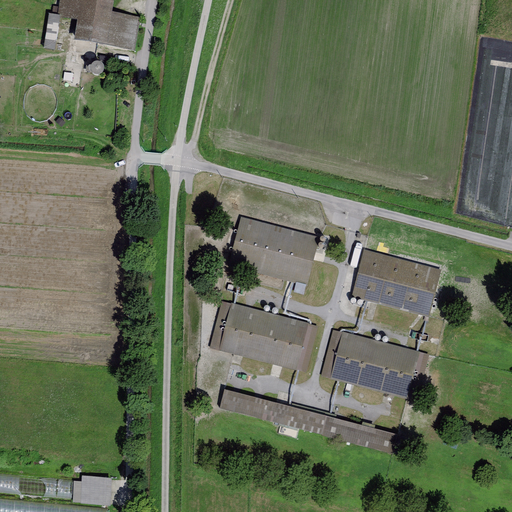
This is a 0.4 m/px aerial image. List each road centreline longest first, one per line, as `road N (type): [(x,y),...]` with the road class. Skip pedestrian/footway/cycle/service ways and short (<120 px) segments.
road 1 (unclassified): [(131,156),(128,511)]
road 2 (unclassified): [(175,160),(164,511)]
road 3 (unclassified): [(175,160),(511,247)]
road 4 (track): [(188,163),(230,0)]
road 5 (unclassified): [(207,0),(175,160)]
road 6 (track): [(175,160),(172,109),(188,0)]
road 7 (track): [(131,156),(154,0)]
